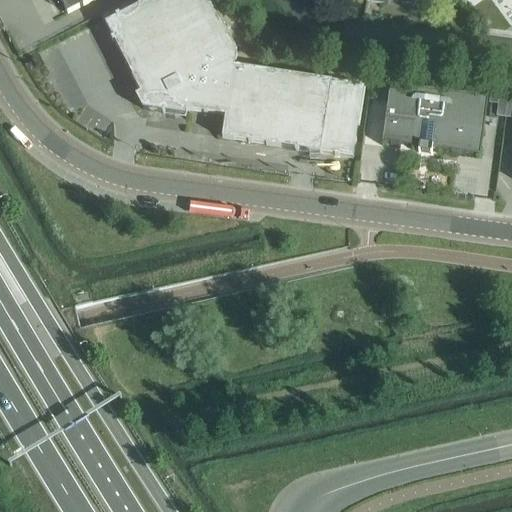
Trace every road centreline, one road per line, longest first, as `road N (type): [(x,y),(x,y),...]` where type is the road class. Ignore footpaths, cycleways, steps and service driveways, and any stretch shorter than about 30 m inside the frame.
road 1 (tertiary): [(511,234),(94,170),(37,129),(0,75)]
road 2 (trunk): [(169,511),(0,240)]
road 3 (trunk): [(129,511),(0,295)]
road 4 (tertiary): [(306,511),(370,482),(511,446)]
road 5 (trunk): [(0,381),(79,511)]
